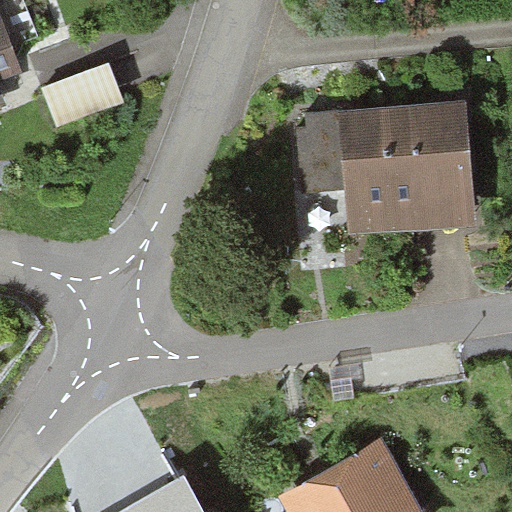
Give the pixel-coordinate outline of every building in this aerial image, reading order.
[(0,94),(5,93),(0,80),(0,68),(23,59),(0,3),(0,94)] [(110,54),(42,81),(57,118),(125,91),(110,54)] [(388,97),(339,101),(340,104),(346,182),(350,224),(477,213),(466,90),(388,97)] [(346,182),(340,104),(306,107),(307,121),(298,122),(303,185),(346,182)] [(333,459),(282,489),(295,511),(430,511),(382,430),(333,459)] [(208,511),(185,467),(112,511),(208,511)]
